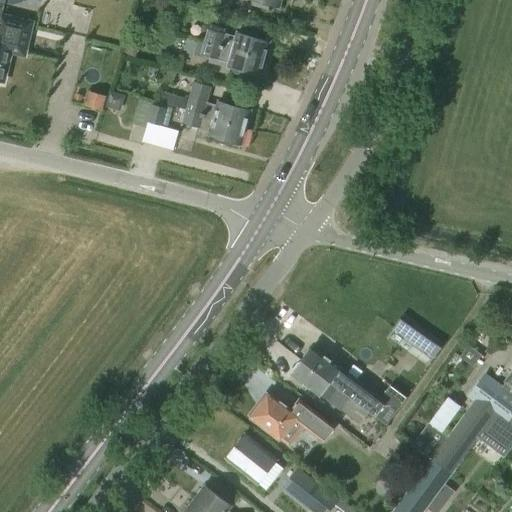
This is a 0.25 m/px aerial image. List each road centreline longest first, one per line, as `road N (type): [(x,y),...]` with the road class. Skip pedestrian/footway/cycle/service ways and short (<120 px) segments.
road 1 (primary): [(48,511),(265,217)]
road 2 (unclassified): [(92,511),(308,230)]
road 3 (unclassified): [(265,217),(0,150)]
road 4 (unclassified): [(308,230),(373,130),(422,0)]
road 5 (primary): [(265,217),(365,0)]
road 6 (unclassified): [(511,283),(308,230)]
